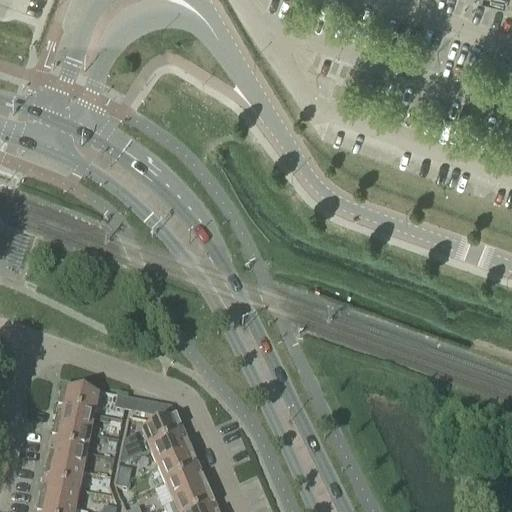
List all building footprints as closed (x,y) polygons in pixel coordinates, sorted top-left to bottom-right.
[(62,393),(58,413),(94,420),(98,401),(62,393)] [(126,402),(117,400),(115,413),(124,415),(126,402)] [(141,405),(132,403),(130,416),(139,418),(141,405)] [(150,407),(141,405),(139,418),(148,419),(150,407)] [(160,408),(150,407),(148,419),(157,421),(160,408)] [(171,411),(160,408),(157,421),(162,421),(172,412),(171,411)] [(183,439),(172,412),(162,421),(164,426),(142,435),(149,453),(183,439)] [(90,438),(94,420),(58,413),(54,431),(90,438)] [(87,457),(90,438),(54,431),(50,450),(87,457)] [(136,436),(121,442),(127,460),(143,455),(136,436)] [(191,457),(183,439),(149,453),(157,471),(191,457)] [(83,476),(87,457),(50,450),(46,468),(83,476)] [(165,488),(198,474),(191,457),(157,471),(165,488)] [(79,495),(83,476),(46,468),(42,488),(79,495)] [(118,471),(116,481),(128,483),(130,474),(118,471)] [(206,492),(198,474),(165,488),(172,506),(206,492)] [(127,492),(128,483),(116,481),(114,490),(127,492)] [(66,511),(75,511),(79,495),(42,488),(39,506),(66,511)] [(207,511),(214,509),(206,492),(172,506),(163,511),(207,511)]
